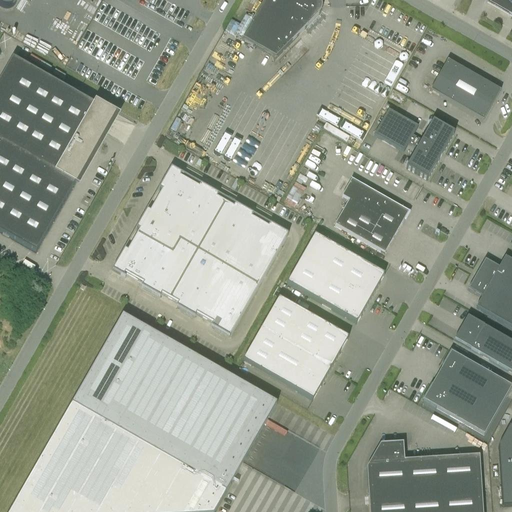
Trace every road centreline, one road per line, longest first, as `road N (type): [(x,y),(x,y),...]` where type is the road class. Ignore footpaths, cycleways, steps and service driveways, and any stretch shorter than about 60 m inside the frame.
road 1 (unclassified): [(0,398),(230,0)]
road 2 (unclassified): [(511,144),(333,452),(333,511)]
